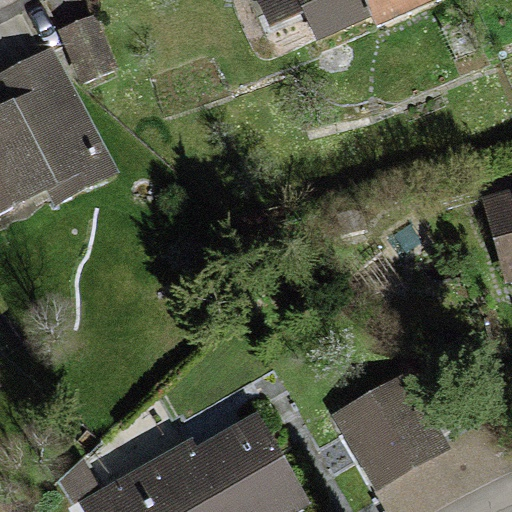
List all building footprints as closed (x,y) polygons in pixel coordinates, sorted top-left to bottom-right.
[(260,0),(270,21),(304,6),(319,36),(375,11),(379,21),(424,0),(260,0)] [(50,50),(0,75),(0,98),(4,106),(0,107),(0,210),(49,185),(56,198),(112,170),(50,50)] [(511,192),(486,200),(508,279),(511,277),(511,192)] [(402,376),(336,415),(377,485),(443,446),(402,376)] [(188,443),(85,502),(90,511),(285,511),(306,500),(257,415),(193,451),(188,443)]
